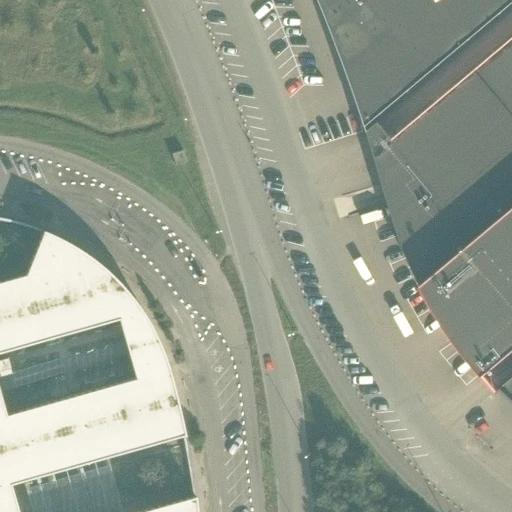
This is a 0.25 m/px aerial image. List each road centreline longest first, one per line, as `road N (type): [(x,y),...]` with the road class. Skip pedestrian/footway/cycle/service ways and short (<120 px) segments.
road 1 (unclassified): [(511,508),(471,483),(360,339),(232,0)]
road 2 (unclassified): [(258,511),(239,348),(221,286),(152,206),(76,163),(0,143)]
road 3 (unclassified): [(440,511),(394,468),(319,360),(200,83)]
road 4 (secondary): [(286,488),(261,314),(200,83)]
